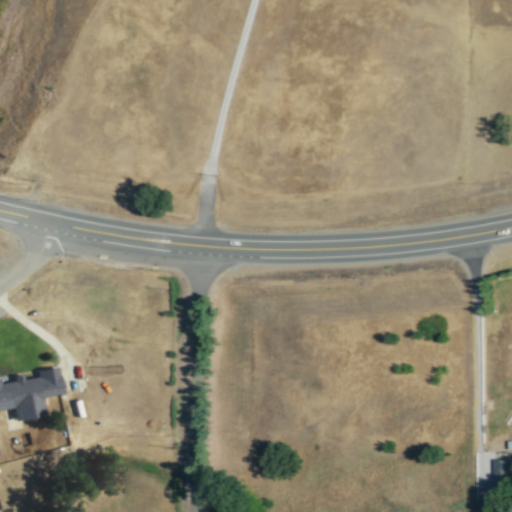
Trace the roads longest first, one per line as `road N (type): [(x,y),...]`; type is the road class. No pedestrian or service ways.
road 1 (primary): [(0,210),(163,239),(316,250),(511,224)]
road 2 (residential): [(201,243),(197,511)]
